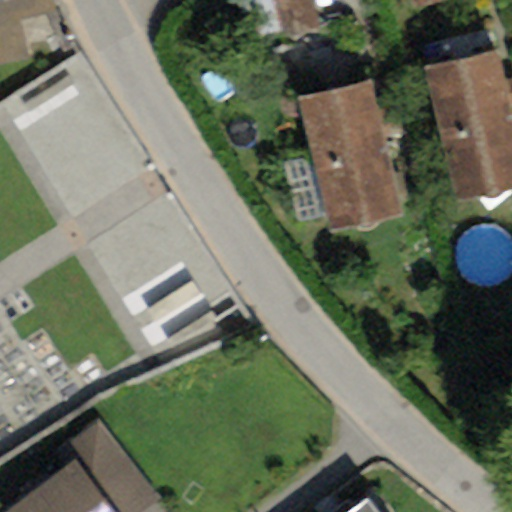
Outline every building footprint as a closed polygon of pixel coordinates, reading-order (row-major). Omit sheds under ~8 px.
[(0,0),(0,66),(28,61),(20,22),(42,18),(37,0),(0,0)] [(257,0),(267,36),(322,22),(316,0),(257,0)] [(511,124),(495,53),(425,70),(455,197),(511,183),(511,124)] [(369,85),(299,102),(329,229),(399,213),(369,85)] [(99,419),(67,443),(118,511),(141,511),(158,499),(99,419)] [(112,511),(75,461),(5,511),(112,511)] [(374,511),(367,502),(353,511),(374,511)]
